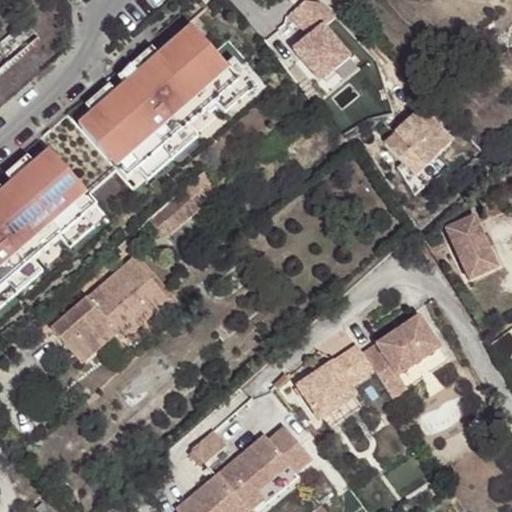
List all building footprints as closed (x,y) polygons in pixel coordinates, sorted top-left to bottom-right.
[(305,5),(290,17),(303,33),(317,22),(323,30),(310,40),(293,54),(300,63),(319,86),(348,62),(324,30),(333,22),(320,6),(305,5)] [(92,118),(78,130),(125,185),(136,175),(188,131),(214,108),(238,88),(224,72),(199,43),(206,37),(200,30),(203,28),(196,20),(187,28),(191,33),(158,62),(125,90),(115,99),(92,118)] [(317,22),(303,33),(310,40),(323,30),(317,22)] [(26,25),(0,46),(0,74),(40,42),(26,25)] [(118,82),(125,90),(158,62),(150,54),(118,82)] [(358,74),(348,62),(319,86),(300,63),(294,67),(323,103),(358,74)] [(233,64),(224,72),(238,88),(214,108),(223,119),(256,91),(233,64)] [(85,110),(92,118),(115,99),(107,91),(85,110)] [(419,117),(383,151),(413,182),(449,148),(419,117)] [(197,142),(188,131),(136,175),(146,186),(197,142)] [(0,292),(31,266),(58,242),(83,221),(95,211),(48,156),(33,169),(12,187),(1,196),(0,197),(0,292)] [(5,179),(12,187),(33,169),(26,162),(5,179)] [(202,218),(183,196),(150,225),(168,246),(202,218)] [(92,232),(83,221),(58,242),(68,253),(92,232)] [(443,234),(461,273),(489,260),(472,221),(443,234)] [(461,273),(467,286),(495,274),(489,260),(461,273)] [(89,333),(104,350),(122,335),(127,342),(174,302),(140,262),(57,332),(70,348),(89,333)] [(0,311),(40,277),(31,266),(0,292),(0,311)] [(308,398),(324,422),(361,397),(355,389),(378,374),(387,388),(403,379),(444,351),(423,319),(367,357),(361,348),(301,388),(308,398)] [(85,366),(104,350),(89,333),(70,348),(85,366)] [(411,391),(403,379),(387,388),(396,401),(411,391)] [(301,403),(308,398),(301,388),(294,392),(301,403)] [(361,397),(324,422),(332,434),(370,410),(361,397)] [(240,459),(225,473),(255,511),(271,499),(264,490),(294,463),(301,471),(318,456),(290,425),(273,440),(269,434),(248,453),(251,457),(244,463),(240,459)] [(248,453),(240,459),(244,463),(251,457),(248,453)] [(225,473),(222,476),(205,491),(208,494),(201,501),(198,497),(182,511),(254,511),(255,511),(225,473)] [(208,494),(205,491),(198,497),(201,501),(208,494)]
